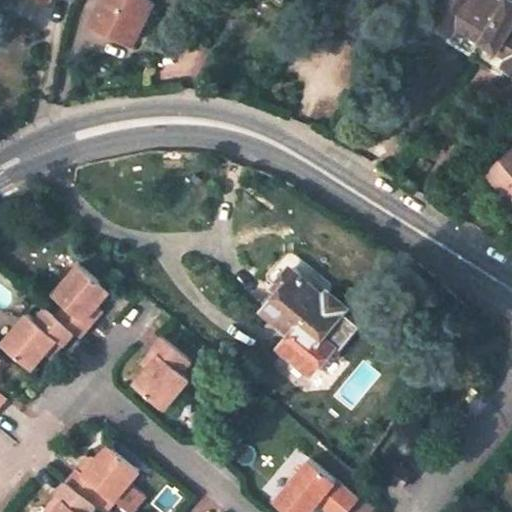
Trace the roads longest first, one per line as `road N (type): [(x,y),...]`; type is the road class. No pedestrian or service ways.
road 1 (tertiary): [(0,171),(66,140),(135,124),(204,124),(279,152),(511,296)]
road 2 (residential): [(0,482),(85,381),(242,511)]
road 3 (residential): [(426,511),(511,401)]
